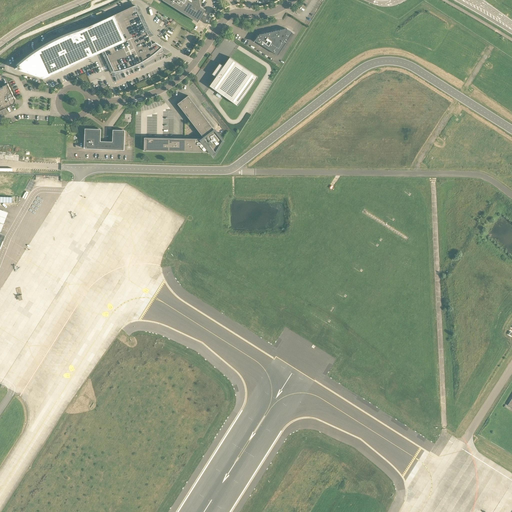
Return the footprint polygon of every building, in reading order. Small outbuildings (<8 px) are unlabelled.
[(162,0),(198,22),(206,10),(201,6),(199,0),(162,0)] [(26,59),(15,68),(15,69),(33,75),(34,74),(38,72),(46,75),(46,74),(59,68),(59,69),(62,68),(62,67),(103,48),(114,72),(118,71),(123,70),(123,71),(126,70),(125,69),(126,69),(134,66),(142,62),(150,57),(153,55),(154,55),(156,54),(156,53),(159,50),(162,47),(157,43),(156,43),(151,45),(148,39),(150,38),(135,6),(52,44),(51,43),(48,44),(37,52),(26,59)] [(278,55),(292,32),(287,28),(259,35),(255,41),(278,55)] [(212,87),(240,107),(260,78),(233,59),(226,68),(222,65),(215,76),(219,78),(212,87)] [(0,110),(15,103),(16,100),(8,84),(3,86),(3,87),(0,88),(0,110)] [(178,104),(204,138),(213,150),(215,153),(223,141),(188,96),(178,104)] [(113,142),(107,141),(103,141),(101,141),(101,129),(85,128),(84,149),(124,150),(125,130),(113,130),(113,142)] [(211,151),(213,150),(204,138),(202,140),(201,139),(144,138),(144,151),(211,152),(211,151)]
